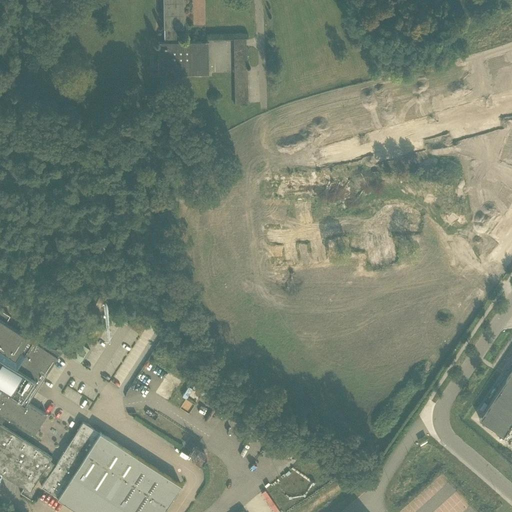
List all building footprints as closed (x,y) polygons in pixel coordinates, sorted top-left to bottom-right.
[(159,74),(168,73),(208,73),(208,41),(176,41),(176,26),(183,26),(182,0),(161,0),(162,27),(163,27),(163,42),(158,42),(159,74)] [(48,331),(62,315),(65,310),(67,304),(67,298),(65,293),(61,287),(55,283),(34,274),(17,285),(28,330),(48,331)] [(104,298),(99,296),(94,305),(99,308),(104,299),(104,298)] [(129,312),(125,310),(120,307),(117,313),(126,317),(129,312)] [(10,315),(0,309),(0,422),(1,423),(6,416),(34,434),(47,414),(28,401),(56,357),(57,357),(58,357),(48,350),(35,342),(33,341),(35,338),(31,335),(28,333),(26,337),(22,334),(16,330),(4,323),(8,318),(10,315)] [(81,344),(72,357),(81,363),(90,349),(81,344)] [(511,368),(479,418),(504,436),(511,424),(511,368)] [(41,486),(52,493),(58,497),(57,497),(80,511),(162,511),(181,484),(100,431),(99,432),(83,421),(56,464),(50,460),(52,457),(1,424),(1,423),(0,422),(0,471),(30,491),(42,472),(47,476),(41,486)] [(262,490),(259,493),(275,511),(278,508),(262,490)] [(462,496),(455,499),(459,509),(466,506),(462,496)]
